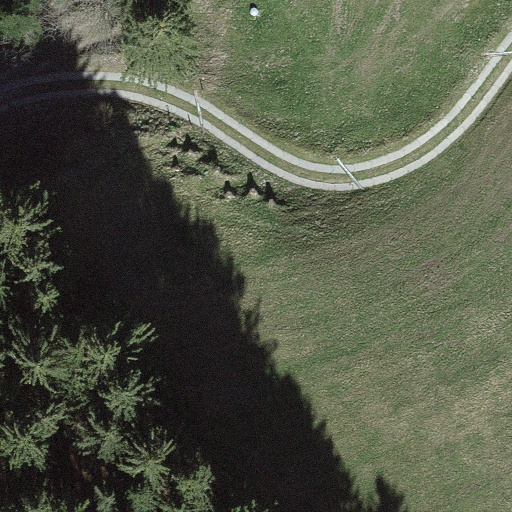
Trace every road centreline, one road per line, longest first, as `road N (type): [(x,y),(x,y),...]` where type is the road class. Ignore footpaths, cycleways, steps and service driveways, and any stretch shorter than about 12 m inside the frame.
road 1 (track): [(511,48),(467,111),(422,151),(342,178),(284,166),(203,115),(139,88),(36,88),(0,100)]
road 2 (track): [(0,97),(80,32),(175,0)]
